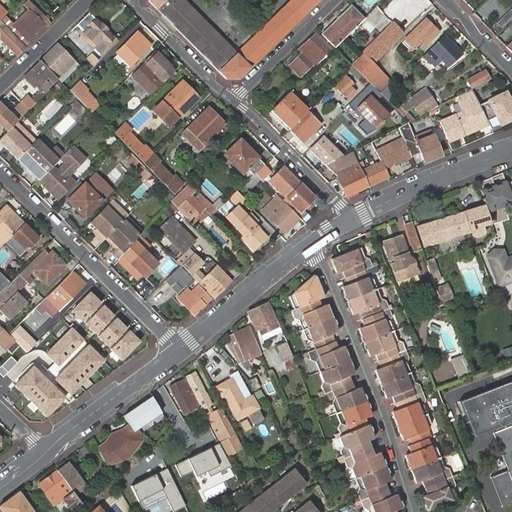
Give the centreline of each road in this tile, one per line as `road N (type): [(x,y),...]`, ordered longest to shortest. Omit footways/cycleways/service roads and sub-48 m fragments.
road 1 (residential): [(310,244),(324,263),(416,511)]
road 2 (residential): [(178,350),(0,167)]
road 3 (residential): [(352,220),(511,150)]
road 4 (residential): [(352,220),(232,98)]
road 5 (residential): [(178,350),(310,244)]
road 6 (residential): [(43,450),(178,350)]
road 7 (residential): [(232,98),(131,0)]
road 8 (residential): [(333,0),(232,98)]
road 9 (residential): [(88,0),(0,83)]
